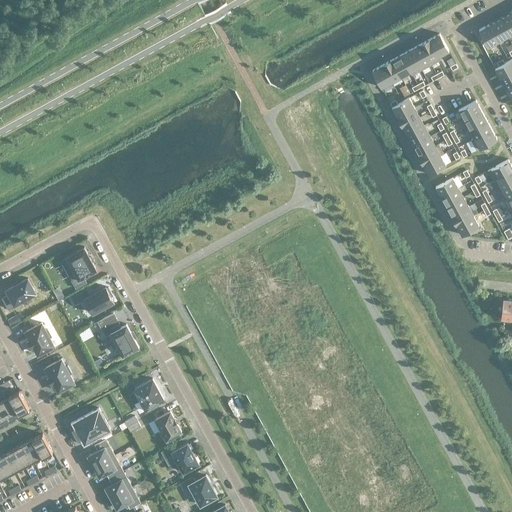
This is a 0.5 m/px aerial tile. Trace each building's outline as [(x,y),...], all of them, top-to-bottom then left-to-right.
[(511,22),(507,14),(498,19),(507,36),(511,33),(511,22)] [(498,19),(488,24),(498,42),(507,36),(498,19)] [(488,47),(498,42),(488,24),(478,30),(488,47)] [(439,34),(429,39),(439,56),(449,51),(439,34)] [(439,56),(429,39),(420,44),(429,61),(431,65),(441,59),(439,56)] [(421,70),(431,65),(429,61),(420,44),(410,49),(420,67),(421,70)] [(410,72),(411,75),(421,70),(420,67),(410,49),(401,54),(410,72)] [(401,54),(391,60),(401,77),(410,72),(401,54)] [(495,68),(500,78),(511,71),(511,58),(511,59),(504,63),(498,66),(495,68)] [(391,60),(382,65),(391,82),(401,77),(391,60)] [(381,88),(391,82),(382,65),(372,70),(381,88)] [(511,71),(500,78),(505,88),(511,83),(511,71)] [(391,107),(397,117),(414,107),(409,97),(397,104),(392,107),(391,107)] [(458,109),(463,119),(481,110),(475,100),(458,109)] [(397,117),(402,126),(419,117),(414,107),(397,117)] [(463,119),(469,129),(486,119),(481,110),(463,119)] [(402,126),(407,136),(425,126),(419,117),(402,126)] [(474,138),(491,129),(486,119),(469,129),(474,138)] [(407,136),(412,145),(430,136),(425,126),(407,136)] [(497,139),(491,129),(474,138),(470,139),(476,150),(479,148),(497,139)] [(412,145),(418,155),(435,145),(430,136),(412,145)] [(418,155),(423,164),(440,155),(444,154),(438,143),(435,145),(418,155)] [(428,174),(446,165),(440,155),(423,164),(428,174)] [(496,179),(511,170),(511,166),(508,159),(491,169),(487,171),(493,181),(496,179)] [(501,188),(511,182),(511,170),(496,179),(501,188)] [(452,177),(435,187),(441,197),(458,187),(452,177)] [(507,198),(506,198),(511,194),(511,182),(501,188),(498,190),(503,200),(507,198)] [(463,197),(458,187),(441,197),(446,206),(463,197)] [(468,206),(463,197),(446,206),(451,216),(468,206)] [(473,216),(468,206),(451,216),(456,225),(473,216)] [(479,226),(473,216),(456,225),(461,235),(471,230),(473,233),(480,230),(478,226),(479,226)] [(67,258),(61,261),(76,288),(86,282),(83,277),(96,270),(97,270),(96,269),(92,261),(89,255),(84,248),(85,248),(84,247),(83,247),(83,248),(67,256),(66,257),(67,258)] [(267,287),(256,267),(212,291),(235,333),(240,331),(338,511),(409,511),(418,507),(387,450),(401,443),(400,443),(403,441),(381,401),(376,403),(376,402),(373,404),(366,392),(369,390),(368,388),(358,369),(322,304),(282,325),(263,290),(267,287)] [(14,285),(6,290),(9,294),(2,298),(8,309),(16,305),(15,304),(35,293),(27,278),(19,282),(18,283),(15,284),(14,285)] [(106,288),(105,286),(90,295),(86,289),(75,295),(79,302),(85,299),(93,313),(114,301),(111,296),(112,295),(108,287),(106,288)] [(56,296),(58,301),(64,298),(61,293),(56,296)] [(113,313),(102,319),(108,330),(109,329),(111,332),(110,333),(111,334),(122,355),(123,356),(124,355),(138,347),(138,348),(139,347),(138,346),(134,339),(131,333),(127,325),(126,324),(125,324),(125,325),(120,328),(118,324),(119,324),(113,313)] [(14,316),(7,320),(11,327),(18,323),(14,316)] [(25,331),(38,354),(54,345),(49,337),(51,336),(47,329),(46,330),(41,322),(25,331)] [(45,367),(58,391),(74,382),(69,374),(71,373),(67,366),(66,367),(61,359),(45,367)] [(152,378),(134,388),(136,392),(130,395),(134,403),(140,400),(145,409),(164,399),(152,378)] [(19,390),(9,396),(20,414),(29,409),(19,390)] [(11,419),(20,414),(9,396),(9,397),(1,401),(11,419)] [(0,421),(2,424),(11,419),(1,401),(0,401),(0,421)] [(143,407),(136,411),(141,421),(149,418),(143,407)] [(98,408),(70,423),(71,424),(74,430),(74,431),(75,430),(77,429),(85,443),(110,429),(98,408)] [(174,418),(170,411),(155,419),(166,440),(181,432),(178,425),(178,424),(174,418)] [(135,415),(124,421),(127,426),(138,421),(135,415)] [(138,421),(127,427),(130,432),(141,426),(138,421)] [(33,438),(43,457),(52,452),(42,433),(33,438)] [(42,457),(43,457),(33,438),(24,443),(34,461),(42,457)] [(109,444),(106,438),(94,445),(97,450),(88,455),(94,466),(114,455),(109,444)] [(170,447),(161,452),(169,465),(177,461),(183,472),(199,463),(195,456),(195,455),(194,454),(194,455),(192,451),(192,450),(187,442),(172,451),(170,447)] [(25,466),(34,461),(24,443),(15,448),(25,466)] [(15,448),(6,453),(16,471),(25,466),(15,448)] [(0,463),(7,476),(16,471),(6,453),(0,455),(0,463)] [(120,465),(114,455),(94,466),(99,476),(109,471),(112,476),(123,470),(120,465)] [(111,498),(132,486),(123,471),(112,477),(115,482),(105,487),(111,498)] [(197,504),(200,503),(200,504),(216,495),(212,488),(212,487),(210,484),(210,483),(209,483),(205,475),(195,481),(192,476),(180,483),(183,488),(190,484),(196,496),(193,497),(197,504)] [(129,508),(140,502),(132,486),(111,498),(117,508),(126,503),(129,508)]
